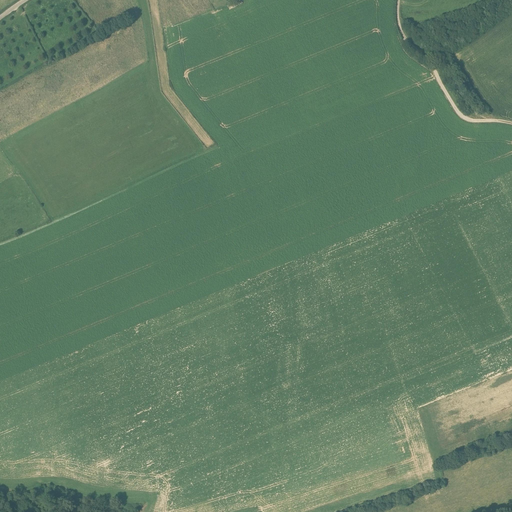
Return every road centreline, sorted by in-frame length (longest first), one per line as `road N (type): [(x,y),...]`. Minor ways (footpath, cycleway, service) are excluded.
road 1 (track): [(398,0),(403,38),(436,60),(476,113),(511,123)]
road 2 (track): [(476,113),(467,204),(392,212)]
